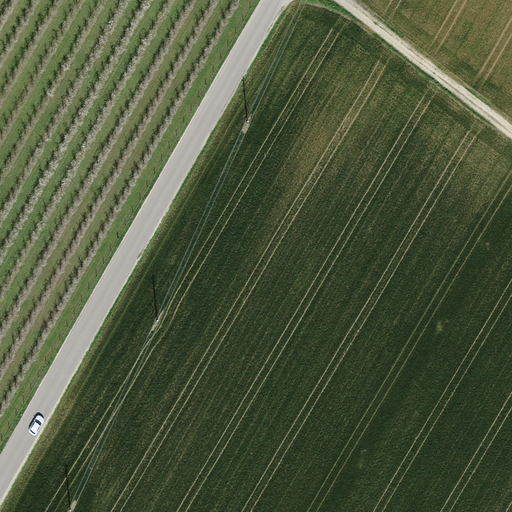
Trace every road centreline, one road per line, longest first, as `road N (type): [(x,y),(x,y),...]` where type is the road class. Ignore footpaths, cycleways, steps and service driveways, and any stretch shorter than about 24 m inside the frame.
road 1 (residential): [(280,0),(0,498)]
road 2 (track): [(336,0),(511,132)]
